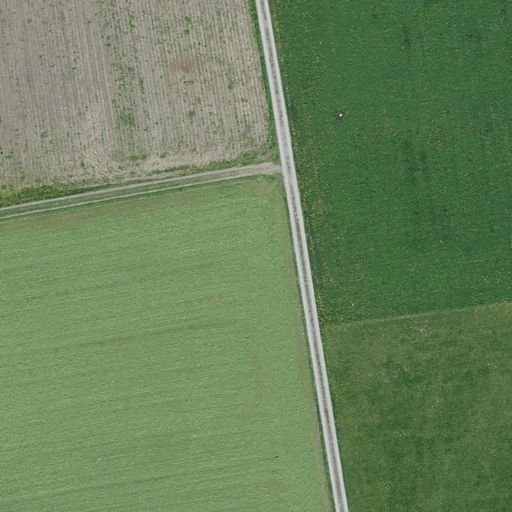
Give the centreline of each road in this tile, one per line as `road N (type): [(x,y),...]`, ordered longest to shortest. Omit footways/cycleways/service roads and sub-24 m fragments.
road 1 (track): [(261,0),(342,511)]
road 2 (track): [(0,206),(288,164)]
